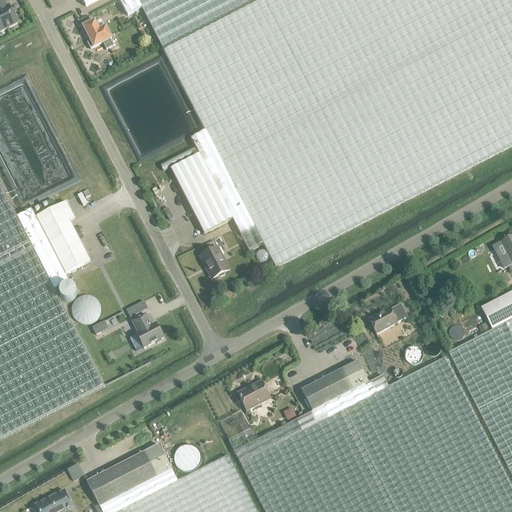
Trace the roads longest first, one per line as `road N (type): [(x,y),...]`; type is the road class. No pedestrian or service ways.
road 1 (unclassified): [(215,356),(40,0)]
road 2 (unclassified): [(215,356),(511,184)]
road 3 (unclassified): [(0,481),(215,356)]
